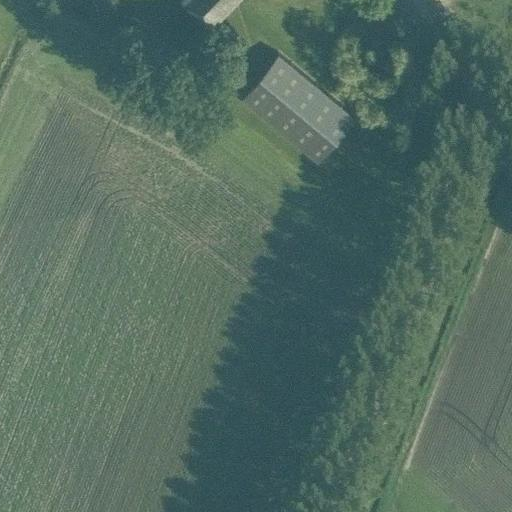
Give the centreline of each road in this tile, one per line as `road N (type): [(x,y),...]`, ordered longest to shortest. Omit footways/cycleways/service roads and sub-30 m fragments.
road 1 (unclassified): [(338,511),(486,117)]
road 2 (unclassified): [(486,117),(402,0)]
